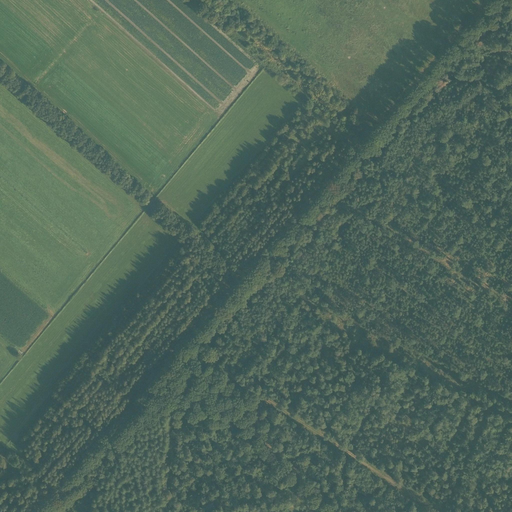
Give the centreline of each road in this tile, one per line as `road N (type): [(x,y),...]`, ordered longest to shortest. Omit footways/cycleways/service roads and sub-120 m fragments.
road 1 (unknown): [(195,350),(504,0)]
road 2 (track): [(497,0),(189,347)]
road 3 (track): [(447,511),(195,350)]
road 4 (track): [(189,347),(43,511)]
